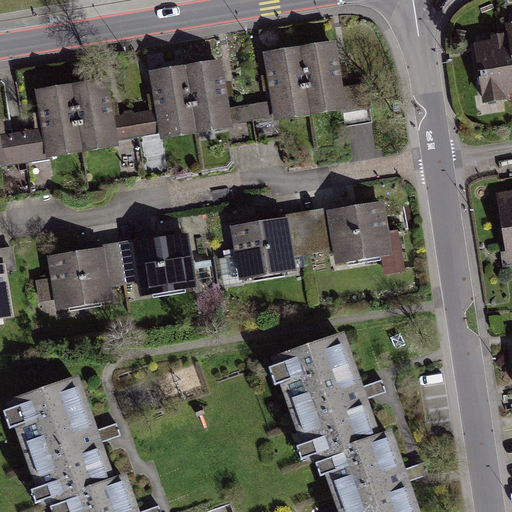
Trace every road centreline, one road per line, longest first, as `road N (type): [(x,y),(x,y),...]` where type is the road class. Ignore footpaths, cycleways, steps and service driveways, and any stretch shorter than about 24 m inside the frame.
road 1 (residential): [(0,227),(440,162)]
road 2 (residential): [(492,511),(440,162)]
road 3 (tertiary): [(0,47),(281,0)]
road 4 (residential): [(440,162),(413,0)]
